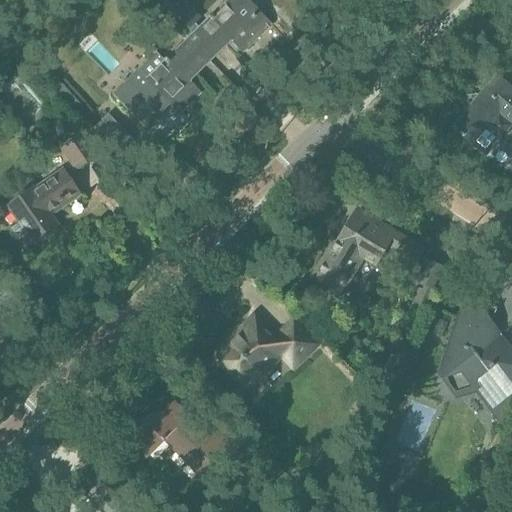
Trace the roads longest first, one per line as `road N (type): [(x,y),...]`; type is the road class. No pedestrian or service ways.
road 1 (residential): [(0,448),(335,122)]
road 2 (residential): [(511,237),(335,122)]
road 3 (residential): [(335,122),(458,0)]
